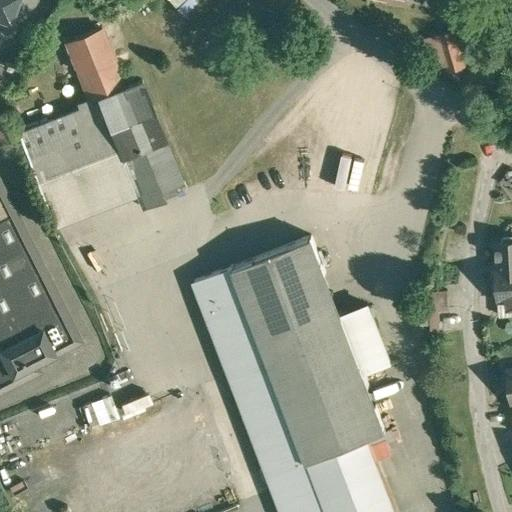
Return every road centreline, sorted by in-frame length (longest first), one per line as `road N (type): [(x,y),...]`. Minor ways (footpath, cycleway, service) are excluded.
road 1 (unclassified): [(499,141),(474,229),(469,299),(486,460),(502,511)]
road 2 (unclassified): [(499,141),(319,0)]
